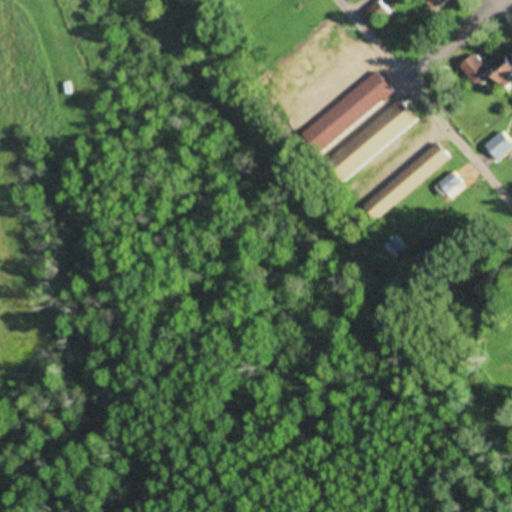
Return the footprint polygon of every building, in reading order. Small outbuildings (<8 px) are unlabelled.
[(394,13),(382,0),(380,0),(363,15),(375,29),(394,13)] [(511,53),(493,70),(507,86),(511,81),(511,53)] [(328,160),(345,181),(422,120),(405,99),(328,160)] [(487,146),(501,160),(511,149),(511,138),(503,130),(487,146)] [(454,157),(441,142),(367,204),(380,220),(454,157)] [(465,193),(462,176),(438,180),(441,197),(465,193)] [(404,248),(394,235),(380,245),(390,259),(404,248)] [(486,299),(496,289),(486,278),(476,288),(486,299)]
